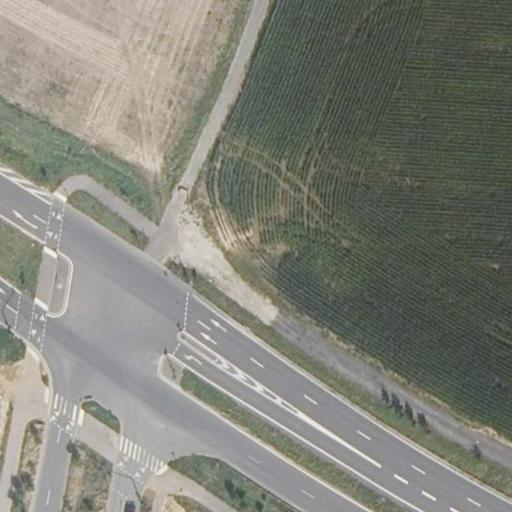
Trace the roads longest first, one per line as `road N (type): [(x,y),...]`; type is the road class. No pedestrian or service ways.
road 1 (track): [(159,242),(407,414),(511,465)]
road 2 (primary): [(498,511),(423,471),(153,283)]
road 3 (primary): [(143,400),(340,511)]
road 4 (primary): [(136,271),(0,188)]
road 5 (tertiary): [(72,357),(42,511)]
